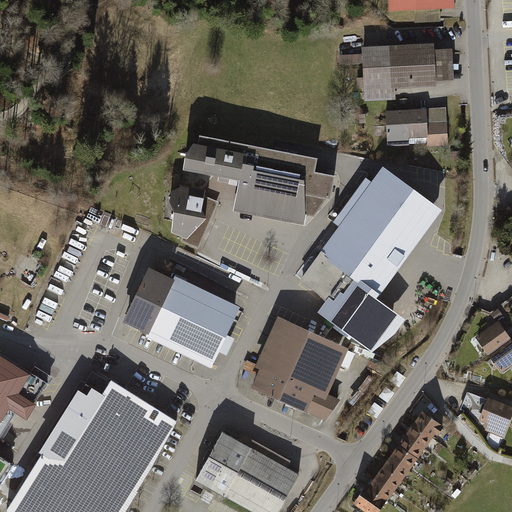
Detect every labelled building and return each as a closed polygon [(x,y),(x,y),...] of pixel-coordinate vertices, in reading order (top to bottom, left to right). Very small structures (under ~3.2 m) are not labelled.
[(389,0),(390,10),(416,9),(417,19),(442,18),(441,8),(456,8),(455,0),(389,0)] [(365,87),(365,100),(391,99),(391,90),(435,88),(435,83),(452,83),(451,52),(434,52),(434,47),(364,49),(365,78),(357,78),(358,87),(365,87)] [(340,56),(340,64),(358,63),(357,54),(340,56)] [(389,145),(408,145),(408,126),(416,126),(416,109),(388,110),(389,145)] [(448,109),(416,109),(416,126),(408,126),(408,145),(449,144),(448,109)] [(276,154),(203,139),(200,152),(194,162),(190,177),(223,184),(222,188),(233,191),(234,186),(244,188),(239,212),(310,227),(311,221),(320,222),(334,204),(339,180),(314,175),(317,162),(298,158),(299,155),(276,150),(276,154)] [(411,181),(352,261),(383,284),(400,297),(421,269),(403,256),(441,203),(411,181)] [(221,206),(210,201),(211,197),(185,192),(185,196),(178,198),(176,210),(180,221),(176,240),(183,243),(182,244),(200,252),(221,206)] [(328,252),(310,276),(323,286),(341,261),(328,252)] [(349,329),(383,284),(352,261),(318,307),(349,329)] [(156,265),(129,323),(215,363),(242,305),(156,265)] [(493,314),(497,320),(504,315),(500,309),(493,314)] [(353,346),(284,314),(260,364),(265,366),(255,387),(326,420),(342,398),(331,393),(353,346)] [(487,351),(491,356),(511,340),(511,336),(500,320),(477,337),(481,343),(478,345),(484,354),(487,351)] [(511,366),(511,340),(491,356),(493,359),(490,362),(496,370),(499,367),(503,373),(511,366)] [(26,416),(45,387),(50,379),(33,369),(29,376),(0,358),(0,436),(17,410),(26,416)] [(92,383),(104,389),(109,379),(93,371),(84,388),(89,390),(92,383)] [(7,511),(126,511),(184,422),(112,377),(101,395),(92,389),(87,397),(77,390),(39,450),(43,453),(7,511)] [(461,411),(481,420),(489,400),(469,392),(461,411)] [(511,418),(511,405),(491,396),(489,400),(481,420),(490,424),(487,432),(503,439),(511,418)] [(427,410),(419,421),(438,434),(445,423),(427,410)] [(419,421),(411,432),(430,445),(438,434),(419,421)] [(223,428),(195,480),(255,511),(277,511),(301,469),(223,428)] [(411,432),(403,443),(422,456),(430,445),(411,432)] [(403,443),(395,454),(414,467),(422,456),(403,443)] [(395,454),(387,465),(406,478),(414,467),(395,454)] [(0,478),(10,462),(0,455),(0,478)] [(387,465),(379,476),(398,489),(406,478),(387,465)] [(379,476),(371,487),(390,500),(398,489),(379,476)] [(369,485),(357,502),(370,511),(380,511),(390,500),(371,487),(369,485)] [(462,492),(458,489),(452,496),(456,500),(462,492)]
